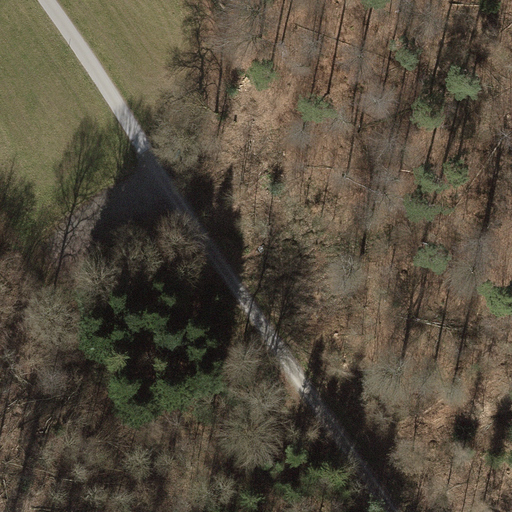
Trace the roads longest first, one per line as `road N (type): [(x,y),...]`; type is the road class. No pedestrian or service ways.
road 1 (track): [(394,511),(172,190)]
road 2 (residential): [(172,190),(46,0)]
